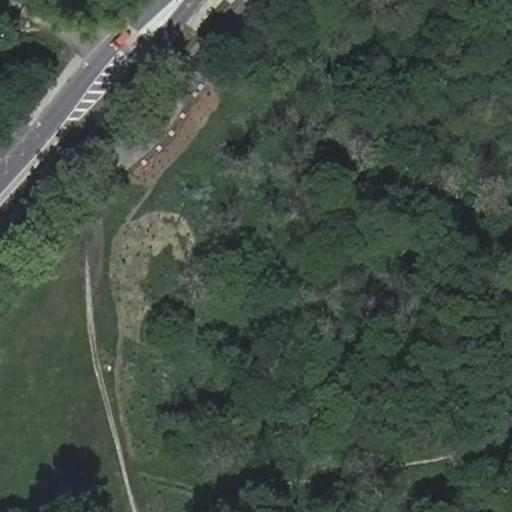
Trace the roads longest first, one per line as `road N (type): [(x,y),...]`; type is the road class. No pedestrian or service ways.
road 1 (tertiary): [(0,196),(127,59)]
road 2 (unclassified): [(0,1),(89,30),(127,59)]
